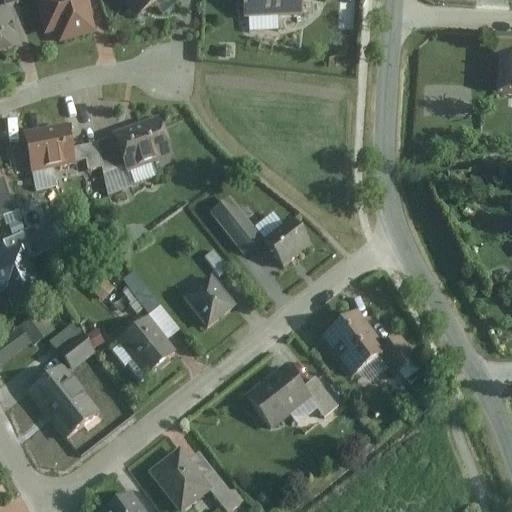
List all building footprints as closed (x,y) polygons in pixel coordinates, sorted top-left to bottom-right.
[(95,34),(85,0),(41,0),(32,3),(43,40),(56,36),(58,44),(95,34)] [(163,0),(120,0),(137,21),(163,0)] [(304,19),(302,0),(241,0),(245,25),(304,19)] [(0,59),(17,56),(8,15),(0,17),(0,59)] [(511,62),(502,62),(502,99),(511,99),(511,62)] [(174,162),(156,120),(111,139),(113,144),(124,170),(129,181),(174,162)] [(66,128),(21,137),(29,176),(72,168),(70,153),(66,128)] [(99,172),(104,179),(124,170),(113,144),(96,150),(99,172)] [(99,172),(96,150),(70,153),(72,168),(85,167),(86,174),(99,172)] [(0,220),(16,214),(5,184),(0,185),(0,220)] [(258,240),(230,203),(215,215),(243,251),(258,240)] [(313,249),(291,223),(264,245),(286,271),(313,249)] [(54,248),(44,226),(1,245),(5,255),(20,248),(26,260),(54,248)] [(26,260),(20,248),(5,255),(0,257),(0,299),(5,297),(13,314),(44,299),(26,260)] [(155,308),(132,277),(122,284),(144,315),(155,308)] [(233,310),(209,279),(183,300),(207,331),(233,310)] [(54,335),(42,318),(0,347),(0,371),(0,372),(54,335)] [(352,323),(320,347),(348,384),(380,360),(352,323)] [(174,360),(146,324),(118,346),(146,382),(174,360)] [(82,341),(71,328),(50,346),(62,358),(82,341)] [(94,353),(82,341),(62,358),(72,373),(94,353)] [(414,364),(399,344),(380,360),(395,379),(414,364)] [(301,395),(282,372),(246,401),(273,434),(309,405),(301,395)] [(96,418),(63,373),(28,399),(62,444),(96,418)] [(338,412),(316,384),(301,395),(309,405),(324,424),(338,412)] [(177,458),(149,478),(174,511),(186,511),(207,497),(197,484),(177,458)] [(207,497),(219,511),(220,511),(236,500),(213,471),(197,484),(207,497)] [(136,511),(128,500),(111,511),(136,511)]
